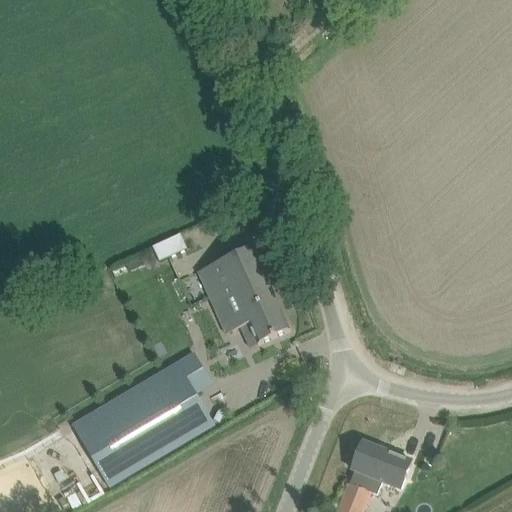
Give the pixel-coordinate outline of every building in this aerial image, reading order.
[(181,237),(153,249),(160,264),(187,251),(181,237)] [(254,250),(236,258),(199,275),(227,336),(249,326),(258,347),(291,332),(254,250)] [(180,370),(75,432),(110,491),(215,430),(180,370)] [(339,511),(364,511),(372,493),(369,491),(374,480),(388,486),(391,478),(398,459),(364,446),(354,472),(355,472),(339,511)] [(60,511),(71,511),(105,494),(99,481),(56,504),(60,511)]
